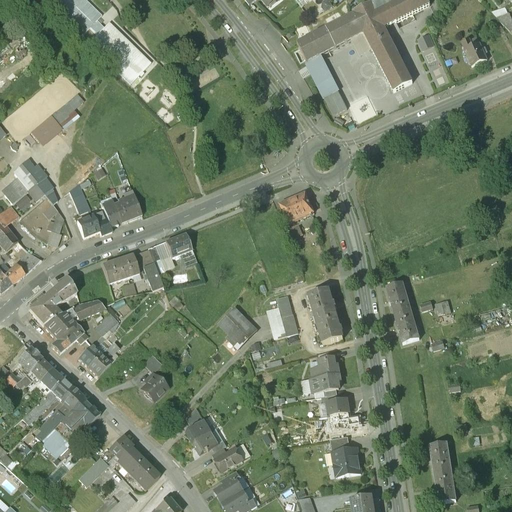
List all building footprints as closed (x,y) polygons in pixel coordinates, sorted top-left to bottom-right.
[(411,85),(383,30),(429,7),(425,0),(385,0),(372,7),(371,6),(353,15),(353,17),(296,46),(306,65),(307,65),(319,59),(363,36),(393,94),(411,85)] [(511,0),(502,0),(511,10),(511,0)] [(132,85),(153,63),(110,22),(89,43),(132,85)] [(500,25),(497,26),(506,36),(511,33),(511,32),(508,22),(500,25)] [(476,48),(469,51),(466,44),(458,47),(461,54),(460,55),(468,72),(484,65),(481,58),(483,57),(481,52),(478,54),(476,48)] [(338,94),(319,59),(307,65),(325,100),(338,94)] [(325,100),(324,101),(333,118),(347,111),(338,94),(325,100)] [(358,123),(376,115),(369,97),(351,104),(358,123)] [(65,108),(32,136),(41,148),(75,120),(65,108)] [(26,137),(22,139),(26,148),(31,145),(26,137)] [(30,161),(20,169),(26,176),(35,168),(30,161)] [(35,168),(26,176),(32,185),(35,187),(35,188),(43,182),(45,180),(35,168)] [(26,176),(20,169),(13,177),(17,183),(27,194),(34,188),(35,187),(32,185),(26,176)] [(35,188),(43,198),(52,209),(56,204),(49,193),(51,192),(43,182),(35,188)] [(27,194),(17,183),(10,189),(12,191),(20,200),(27,194)] [(83,183),(77,187),(80,193),(86,190),(83,183)] [(80,193),(77,187),(68,195),(78,217),(89,212),(80,193)] [(34,188),(27,194),(35,204),(43,199),(34,188)] [(20,200),(12,191),(3,198),(11,208),(20,200)] [(29,203),(24,197),(14,206),(19,212),(29,203)] [(303,197),(277,208),(286,227),(311,216),(303,197)] [(132,198),(116,203),(117,206),(112,208),(119,226),(140,218),(132,198)] [(112,208),(111,206),(101,210),(103,216),(109,230),(119,226),(112,208)] [(48,222),(56,215),(52,209),(43,216),(48,222)] [(9,210),(0,217),(0,225),(4,230),(17,219),(9,210)] [(57,215),(54,224),(62,227),(63,223),(57,215)] [(109,230),(103,216),(96,219),(93,220),(98,234),(100,238),(111,234),(109,230)] [(92,218),(76,224),(82,240),(98,234),(93,220),(92,218)] [(47,232),(50,233),(59,236),(62,227),(54,224),(49,223),(46,231),(47,232)] [(4,230),(0,225),(0,250),(4,256),(17,246),(4,230)] [(296,227),(286,232),(291,242),(300,237),(296,227)] [(61,237),(59,236),(50,233),(46,246),(56,249),(57,248),(61,237)] [(46,246),(33,237),(29,243),(44,252),(46,246)] [(184,237),(164,245),(169,258),(170,261),(191,253),(184,237)] [(164,245),(157,247),(161,256),(158,257),(160,262),(169,258),(164,245)] [(4,256),(0,258),(0,260),(2,265),(5,268),(22,252),(17,246),(4,256)] [(157,247),(147,251),(153,264),(160,262),(158,257),(161,256),(157,247)] [(137,255),(143,270),(153,266),(147,251),(137,255)] [(41,264),(27,255),(23,259),(34,269),(41,264)] [(132,257),(101,268),(108,286),(139,276),(132,257)] [(153,266),(143,270),(152,294),(162,290),(153,266)] [(5,277),(3,279),(11,288),(24,278),(20,272),(15,267),(5,277)] [(3,279),(1,276),(0,277),(0,297),(11,288),(3,279)] [(44,301),(54,310),(76,296),(67,283),(60,287),(44,301)] [(132,285),(121,288),(125,299),(136,297),(132,285)] [(400,287),(384,291),(392,320),(409,315),(400,287)] [(327,293),(307,299),(314,323),(334,317),(332,311),(334,311),(333,305),(331,306),(327,293)] [(275,303),(280,321),(290,318),(285,300),(275,303)] [(35,312),(31,316),(43,328),(61,318),(54,310),(44,301),(33,309),(35,312)] [(97,303),(80,307),(71,312),(76,319),(77,321),(78,323),(106,312),(97,303)] [(433,307),(435,317),(449,314),(446,303),(433,307)] [(428,305),(417,308),(419,316),(430,312),(428,305)] [(61,318),(43,328),(56,343),(51,347),(59,356),(76,342),(81,346),(88,340),(72,323),(74,321),(76,319),(71,312),(67,314),(61,318)] [(255,334),(233,312),(218,327),(229,338),(227,340),(234,348),(233,348),(237,352),(255,334)] [(449,314),(435,317),(437,325),(451,321),(449,314)] [(409,315),(392,320),(401,347),(417,343),(409,315)] [(334,317),(314,323),(321,348),(341,342),(339,336),(341,335),(340,330),(338,331),(334,317)] [(280,321),(285,340),(296,337),(290,318),(280,321)] [(112,319),(95,335),(100,341),(117,325),(112,319)] [(267,325),(273,344),(285,340),(280,321),(267,325)] [(108,340),(101,346),(107,352),(114,346),(108,340)] [(440,345),(429,348),(431,355),(442,351),(440,345)] [(114,346),(107,352),(112,358),(119,351),(114,346)] [(101,358),(92,349),(79,362),(88,370),(101,358)] [(29,351),(18,363),(30,375),(32,372),(42,362),(29,351)] [(248,355),(251,365),(259,363),(255,353),(248,355)] [(330,355),(316,359),(317,364),(323,364),(323,363),(331,362),(330,355)] [(101,358),(88,370),(97,379),(111,367),(101,358)] [(152,358),(143,368),(147,372),(157,363),(152,358)] [(42,362),(32,372),(40,380),(42,382),(52,372),(42,362)] [(331,362),(323,363),(323,364),(317,364),(318,371),(309,373),(311,382),(337,378),(336,373),(334,374),(332,362),(331,362)] [(157,363),(147,372),(152,377),(161,367),(157,363)] [(308,366),(309,373),(318,371),(317,364),(308,366)] [(30,375),(19,383),(23,387),(25,389),(35,379),(37,381),(40,380),(32,372),(30,375)] [(42,382),(40,384),(51,393),(63,382),(52,372),(42,382)] [(19,383),(11,376),(5,382),(13,389),(15,387),(19,383)] [(311,382),(310,382),(312,396),(322,395),(334,393),(337,392),(335,381),(337,381),(337,378),(311,382)] [(167,391),(154,379),(140,393),(153,406),(155,404),(157,403),(156,402),(163,395),(164,396),(167,393),(166,392),(167,391)] [(63,382),(51,393),(56,398),(61,403),(73,391),(63,382)] [(51,393),(40,384),(36,389),(46,398),(51,393)] [(457,387),(446,389),(447,396),(458,394),(457,387)] [(61,403),(65,407),(48,424),(54,430),(59,426),(61,423),(71,413),(83,401),(84,400),(73,391),(61,403)] [(46,398),(29,414),(35,420),(54,401),(56,398),(51,393),(46,398)] [(321,407),(325,407),(336,405),(335,399),(323,401),(319,401),(321,407)] [(83,401),(71,413),(75,418),(82,425),(95,412),(83,401)] [(336,405),(325,407),(327,420),(347,417),(345,403),(336,405)] [(321,421),(327,420),(325,407),(321,407),(318,408),(321,421)] [(195,411),(185,421),(191,431),(203,424),(195,411)] [(82,425),(87,429),(100,417),(95,412),(82,425)] [(71,413),(61,423),(64,427),(65,428),(75,418),(71,413)] [(54,430),(40,445),(38,446),(55,462),(87,429),(82,425),(75,418),(65,428),(64,427),(62,429),(59,426),(54,430)] [(48,424),(47,423),(44,427),(46,429),(35,440),(40,445),(54,430),(48,424)] [(191,431),(186,434),(193,446),(211,435),(204,423),(191,431)] [(464,428),(453,430),(454,437),(465,435),(464,428)] [(211,435),(193,446),(200,458),(206,455),(208,454),(208,453),(212,451),(218,447),(211,435)] [(267,437),(262,439),(266,448),(272,445),(267,437)] [(133,449),(122,439),(109,452),(115,458),(119,462),(120,463),(120,462),(131,451),(132,449),(133,450),(133,449)] [(347,440),(330,442),(332,455),(335,455),(349,452),(347,440)] [(218,447),(212,451),(215,456),(223,451),(226,450),(223,444),(218,447)] [(445,447),(428,449),(433,478),(450,475),(445,447)] [(131,451),(120,462),(120,463),(119,462),(117,464),(145,493),(159,479),(131,451)] [(215,456),(211,458),(215,464),(226,457),(223,451),(215,456)] [(349,452),(335,455),(337,467),(334,467),(336,480),(360,476),(356,451),(349,452)] [(115,458),(109,452),(100,461),(106,466),(115,458)] [(226,457),(215,464),(222,476),(242,464),(235,452),(226,457)] [(2,461),(10,469),(15,464),(6,456),(2,461)] [(108,469),(106,466),(100,461),(78,483),(86,491),(108,469)] [(470,469),(459,470),(460,478),(472,476),(470,469)] [(236,474),(221,483),(224,488),(235,482),(236,482),(240,480),(236,474)] [(455,504),(450,475),(433,478),(438,507),(455,504)] [(236,482),(235,482),(224,488),(215,494),(222,506),(243,494),(236,482)] [(243,494),(222,506),(225,511),(239,511),(250,506),(249,505),(243,494)] [(127,511),(136,504),(128,496),(117,506),(111,500),(98,511),(127,511)] [(373,511),(372,500),(349,503),(350,511),(373,511)] [(178,511),(170,501),(156,511),(178,511)] [(311,511),(308,501),(298,503),(301,511),(311,511)] [(250,506),(239,511),(250,511),(257,508),(254,503),(249,505),(250,506)]
